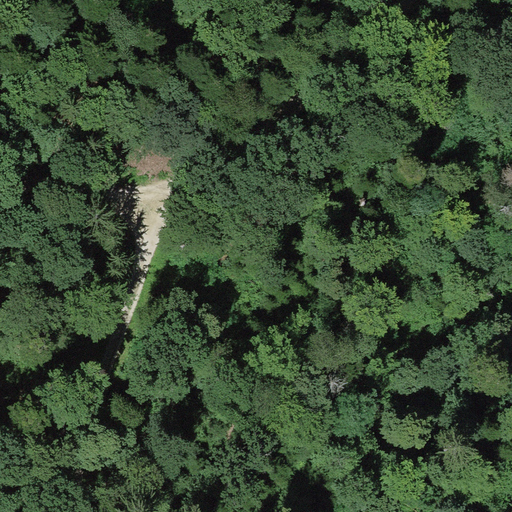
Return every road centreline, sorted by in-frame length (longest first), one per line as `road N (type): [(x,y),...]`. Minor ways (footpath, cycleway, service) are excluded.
road 1 (track): [(408,0),(337,73),(155,209)]
road 2 (track): [(76,511),(87,419),(155,209)]
road 3 (track): [(155,209),(0,176)]
